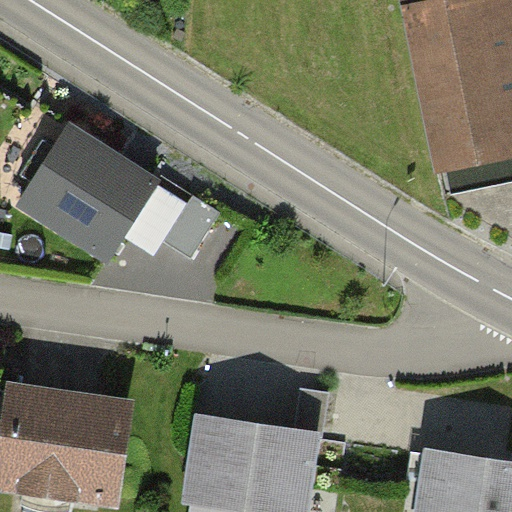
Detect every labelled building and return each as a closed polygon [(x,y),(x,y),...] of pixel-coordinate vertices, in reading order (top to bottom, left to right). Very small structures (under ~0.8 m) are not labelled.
[(442,0),(401,8),(435,178),(511,162),(511,54),(501,0),(442,0)] [(161,174),(68,118),(15,206),(108,262),(161,174)] [(106,511),(122,417),(0,396),(0,496),(93,511),(106,511)] [(295,511),(304,442),(183,425),(172,511),(295,511)] [(511,511),(511,475),(412,461),(404,511),(511,511)]
